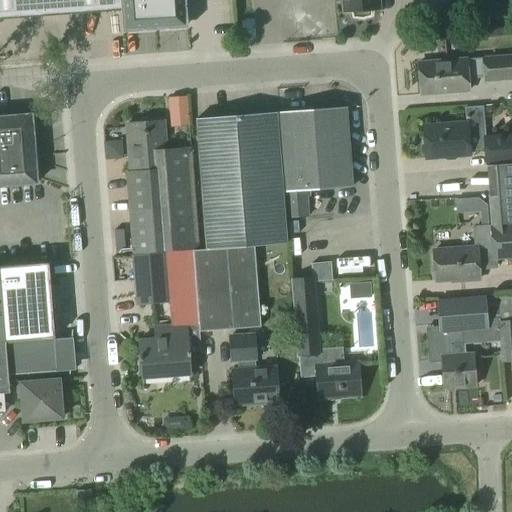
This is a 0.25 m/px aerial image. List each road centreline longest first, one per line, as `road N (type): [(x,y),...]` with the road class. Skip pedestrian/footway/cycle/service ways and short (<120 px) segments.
road 1 (residential): [(401,438),(379,105),(365,77),(332,66),(127,83),(102,90),(85,108),(80,126),(105,461)]
road 2 (residential): [(105,461),(401,438)]
